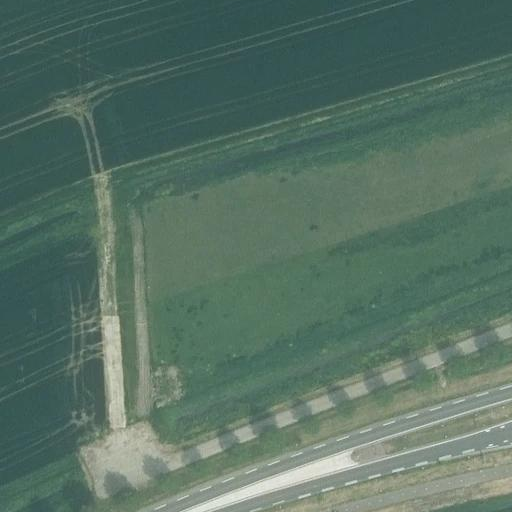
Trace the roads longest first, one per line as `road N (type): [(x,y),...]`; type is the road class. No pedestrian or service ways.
road 1 (track): [(511,330),(132,477)]
road 2 (primary): [(511,392),(193,511)]
road 3 (primary): [(210,511),(511,433)]
